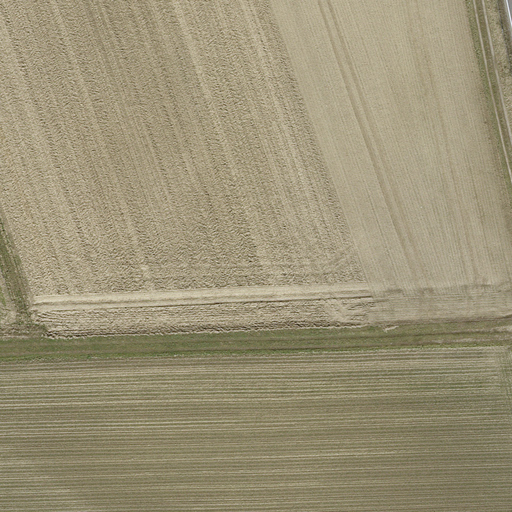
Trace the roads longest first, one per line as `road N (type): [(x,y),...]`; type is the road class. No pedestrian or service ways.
road 1 (track): [(511,333),(0,348)]
road 2 (track): [(479,0),(511,154)]
